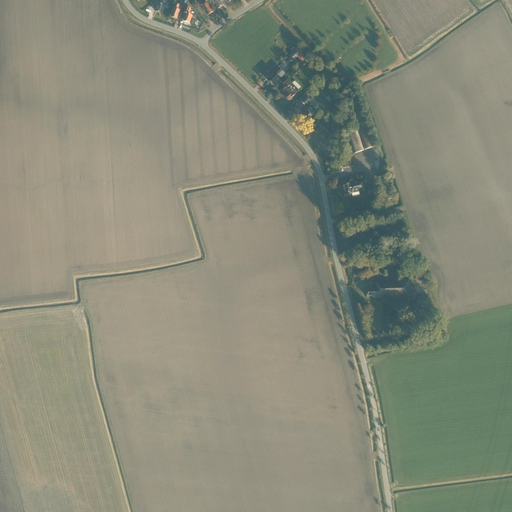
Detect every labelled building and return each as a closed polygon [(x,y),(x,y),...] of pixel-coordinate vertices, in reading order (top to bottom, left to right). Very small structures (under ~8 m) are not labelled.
[(159,0),(155,11),(162,13),(165,5),(162,5),(164,1),(161,0),(159,0)] [(209,0),(202,0),(205,3),(201,5),(203,8),(204,8),(208,15),(213,12),(209,6),(210,5),(208,2),(210,0),(209,0)] [(221,2),(219,0),(211,0),(214,4),(215,4),(218,9),(223,6),(220,2),(221,2)] [(171,17),(177,19),(180,10),(178,9),(179,5),(176,4),(175,8),(173,7),(172,13),(173,13),(171,17)] [(184,22),(190,24),(193,16),(189,14),(191,8),(186,6),(184,13),(187,13),(184,22)] [(307,58),(297,48),(290,55),(295,60),(297,58),(302,62),(307,58)] [(305,71),(312,64),(309,61),(301,67),(305,71)] [(273,75),(268,80),(274,86),(276,83),(277,83),(280,81),(279,80),(281,78),(278,75),(282,71),(279,68),(272,75),(273,75)] [(289,78),(286,82),(290,86),(289,87),(296,94),(299,90),(292,84),(294,82),(293,82),(289,78)] [(289,99),(290,100),(296,94),(289,87),(290,86),(286,82),(282,86),(285,89),(282,92),(285,95),(284,96),(288,100),(289,99)] [(308,104),(311,101),(307,97),(301,103),(305,107),(301,110),(306,115),(305,116),(308,119),(310,118),(312,120),(315,117),(314,115),(316,113),(308,104)] [(365,150),(376,147),(360,100),(349,103),(365,150)] [(354,154),(364,150),(357,127),(346,130),(354,154)] [(383,202),(394,198),(386,175),(376,178),(383,202)] [(352,194),(352,196),(359,195),(359,193),(366,191),(363,179),(356,180),(356,181),(350,182),(343,183),(346,195),(352,194)] [(381,282),(375,282),(375,289),(367,289),(367,296),(373,296),(373,298),(379,298),(379,301),(407,300),(407,301),(391,301),(392,316),(411,315),(409,278),(385,279),(385,280),(381,280),(381,282)]
